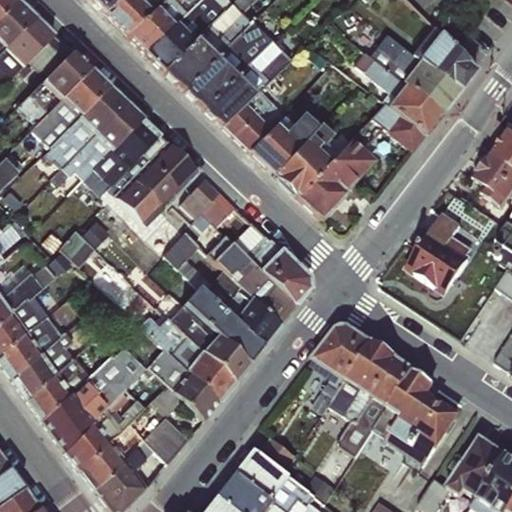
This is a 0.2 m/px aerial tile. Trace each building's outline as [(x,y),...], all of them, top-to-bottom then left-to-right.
[(0,0),(0,19),(15,5),(8,0),(0,0)] [(85,0),(101,17),(117,0),(85,0)] [(137,0),(117,0),(101,17),(124,39),(147,16),(135,2),(137,0)] [(163,0),(147,16),(124,39),(142,56),(201,0),(163,0)] [(228,7),(221,0),(201,0),(142,56),(160,74),(228,7)] [(235,0),(228,7),(160,74),(181,93),(246,27),(237,18),(255,0),(235,0)] [(0,53),(32,22),(15,5),(0,19),(0,53)] [(34,56),(50,40),(32,22),(0,53),(0,87),(2,89),(34,56)] [(267,45),(246,27),(181,93),(200,112),(267,45)] [(361,56),(439,116),(458,92),(416,62),(373,31),(359,52),(361,56)] [(416,62),(458,92),(474,72),(436,36),(416,62)] [(50,75),(70,54),(50,40),(34,56),(50,75)] [(287,64),(267,45),(200,112),(219,130),(257,94),(287,64)] [(33,128),(88,72),(70,54),(50,75),(9,117),(17,125),(23,119),(33,128)] [(439,116),(361,56),(352,69),(385,96),(380,102),(383,105),(422,137),(439,116)] [(47,150),(107,90),(88,72),(33,128),(29,132),(47,150)] [(60,171),(123,106),(107,90),(47,150),(54,158),(51,162),(60,171)] [(282,122),(257,94),(219,130),(246,155),(282,122)] [(422,137),(383,105),(368,121),(409,153),(422,137)] [(91,173),(140,122),(123,106),(60,171),(55,176),(64,186),(70,181),(72,182),(76,180),(80,183),(91,173)] [(292,129),(282,122),(246,155),(271,178),(314,133),(301,120),(292,129)] [(140,122),(91,173),(98,180),(85,195),(94,204),(105,193),(121,176),(138,158),(156,139),(140,122)] [(319,127),(314,133),(271,178),(295,201),(326,167),(315,155),(330,138),(319,127)] [(489,159),(511,172),(511,138),(506,134),(489,159)] [(138,158),(176,195),(195,176),(156,139),(138,158)] [(373,163),(349,142),(326,167),(295,201),(318,223),(373,163)] [(176,195),(138,158),(121,176),(160,211),(176,195)] [(511,304),(511,172),(489,159),(471,184),(483,192),(480,198),(501,211),(511,215),(511,218),(490,250),(497,254),(491,262),(505,273),(495,292),(511,304)] [(0,163),(0,191),(15,176),(1,162),(0,163)] [(160,211),(121,176),(105,193),(141,230),(160,211)] [(209,177),(181,204),(206,230),(214,222),(220,227),(239,208),(209,177)] [(414,279),(444,301),(469,262),(466,260),(469,253),(452,241),(459,228),(440,217),(402,275),(412,281),(414,279)] [(0,325),(53,281),(70,264),(76,269),(106,235),(93,224),(79,240),(68,230),(53,248),(55,250),(46,259),(29,240),(22,247),(37,261),(24,271),(22,268),(0,286),(0,325)] [(229,246),(292,309),(306,291),(305,279),(276,254),(267,244),(261,240),(248,226),(229,246)] [(196,292),(260,349),(278,327),(220,273),(210,287),(185,264),(196,249),(182,236),(160,260),(196,292)] [(220,273),(278,327),(292,309),(229,246),(222,240),(205,257),(220,273)] [(53,281),(0,325),(0,357),(47,318),(39,307),(60,289),(53,281)] [(183,309),(246,366),(260,349),(196,292),(181,308),(183,309)] [(170,324),(231,385),(246,366),(183,309),(170,324)] [(47,318),(0,357),(0,370),(9,382),(61,335),(49,318),(47,318)] [(167,358),(216,404),(231,385),(170,324),(160,318),(154,326),(147,319),(138,331),(167,358)] [(341,388),(369,346),(347,331),(337,332),(313,362),(332,377),(311,410),(322,417),(341,388)] [(61,335),(9,382),(24,402),(78,356),(70,346),(74,342),(66,332),(61,335)] [(511,335),(494,365),(511,379),(511,335)] [(371,435),(413,375),(369,346),(341,388),(349,397),(355,399),(342,418),(350,424),(336,448),(354,459),(371,435)] [(216,404),(167,358),(160,367),(136,348),(128,355),(144,371),(146,373),(201,423),(216,404)] [(99,367),(39,422),(63,456),(121,396),(144,371),(128,355),(120,349),(99,367)] [(78,356),(24,402),(39,422),(99,367),(93,361),(88,367),(78,356)] [(413,375),(371,435),(421,468),(441,444),(459,417),(428,396),(433,388),(413,375)] [(121,396),(63,456),(78,474),(127,427),(142,410),(135,404),(121,416),(123,420),(121,422),(114,415),(126,402),(121,396)] [(142,442),(91,492),(105,511),(124,511),(144,492),(131,474),(152,454),(164,467),(186,442),(164,420),(142,442)] [(127,427),(78,474),(91,492),(142,442),(127,427)] [(475,500),(503,459),(478,443),(445,491),(459,499),(463,494),(475,500)] [(489,511),(506,511),(511,504),(511,464),(503,459),(475,500),(489,511)] [(0,506),(21,493),(5,472),(0,475),(0,506)] [(0,506),(0,511),(32,511),(21,493),(0,506)]
